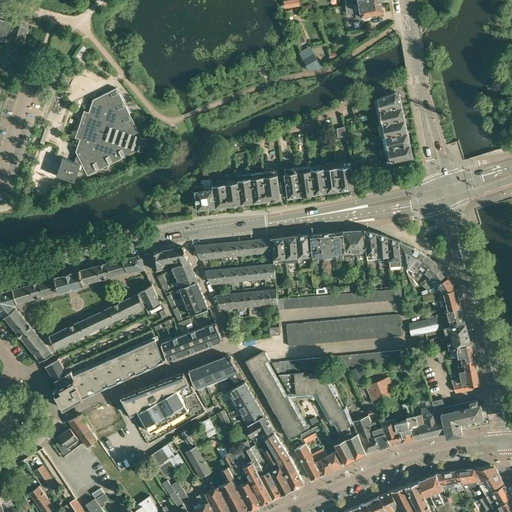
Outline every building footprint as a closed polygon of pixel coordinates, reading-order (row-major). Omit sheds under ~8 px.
[(381,0),(371,0),(353,3),(354,10),(355,10),(356,17),(359,18),(362,18),(365,20),(371,19),(373,16),(373,14),(383,12),(381,0)] [(0,36),(5,39),(11,23),(0,18),(0,36)] [(300,22),(293,25),(299,41),(306,38),(300,22)] [(22,45),(28,28),(20,26),(15,42),(22,45)] [(300,52),(304,59),(310,70),(322,67),(311,46),(300,52)] [(75,151),(77,154),(74,162),(62,158),(56,176),(74,182),(78,170),(86,173),(87,175),(101,168),(107,170),(109,164),(136,150),(142,152),(146,138),(141,137),(116,87),(93,99),(88,112),(83,110),(79,123),(74,137),(79,138),(75,151)] [(375,98),(378,111),(403,106),(400,93),(375,98)] [(403,106),(378,111),(381,124),(406,118),(403,106)] [(406,118),(381,124),(383,136),(408,131),(406,118)] [(337,129),(338,138),(347,136),(345,127),(337,129)] [(408,131),(383,136),(386,149),(411,143),(408,131)] [(411,143),(386,149),(389,161),(414,156),(413,151),(412,151),(411,143)] [(337,162),(324,163),(328,191),(341,190),(341,189),(337,164),(337,162)] [(351,162),(337,164),(341,189),(354,188),(351,162)] [(324,163),(311,165),(315,193),(328,191),(324,163)] [(311,165),(298,166),(302,194),(302,195),(315,193),(311,165)] [(302,194),(298,166),(292,167),(292,168),(285,169),(286,173),(289,196),(302,194)] [(211,175),(210,171),(209,167),(202,168),(204,176),(211,175)] [(277,170),(264,172),(267,200),(281,198),(281,192),(284,192),(282,181),(279,181),(278,174),(277,170)] [(264,172),(251,174),(254,201),(267,200),(264,172)] [(238,175),(239,178),(242,203),(254,201),(251,174),(238,175)] [(216,206),(213,181),(212,177),(200,179),(201,185),(196,186),(196,190),(198,209),(216,206)] [(239,178),(226,179),(229,205),(242,203),(239,178)] [(226,179),(213,181),(216,206),(229,205),(226,179)] [(355,229),(343,230),(346,255),(357,254),(355,229)] [(365,229),(355,229),(357,254),(367,253),(368,258),(365,229)] [(377,231),(365,229),(368,258),(379,257),(379,260),(377,231)] [(343,230),(334,231),(337,256),(337,259),(346,258),(346,255),(343,230)] [(333,231),(322,232),(324,257),(337,256),(334,231),(333,231)] [(389,235),(377,231),(379,260),(390,259),(391,264),(392,264),(390,236),(389,235)] [(324,257),(322,232),(321,232),(311,233),(313,255),(314,261),(319,261),(319,258),(324,257)] [(310,233),(297,234),(299,256),(312,255),(310,233)] [(284,235),(284,236),(287,261),(299,259),(299,256),(297,234),(284,235)] [(284,236),(272,237),(273,252),(274,259),(275,259),(275,262),(287,261),(284,236)] [(400,240),(390,236),(392,264),(402,263),(404,264),(402,241),(400,240)] [(272,237),(262,238),(263,253),(273,252),(272,237)] [(262,238),(251,239),(253,254),(263,253),(262,238)] [(251,239),(241,240),(242,255),(253,254),(251,239)] [(241,240),(230,241),(232,256),(242,255),(241,240)] [(230,241),(220,243),(221,257),(232,256),(230,241)] [(413,246),(402,241),(404,264),(407,265),(408,266),(413,246)] [(210,243),(196,245),(202,259),(212,258),(210,243)] [(220,243),(210,243),(212,258),(221,257),(220,243)] [(183,246),(173,248),(175,260),(177,264),(189,259),(183,246)] [(413,246),(408,266),(414,270),(416,271),(420,262),(426,254),(414,247),(413,246)] [(173,248),(151,252),(154,269),(163,268),(163,265),(166,264),(165,262),(175,260),(173,248)] [(420,262),(416,271),(417,273),(421,268),(422,269),(419,274),(416,278),(418,280),(423,273),(425,274),(426,273),(425,272),(435,262),(434,260),(426,254),(420,262)] [(138,255),(123,258),(128,271),(145,268),(143,258),(138,255)] [(123,258),(107,262),(111,276),(128,271),(123,258)] [(177,264),(173,266),(177,276),(193,269),(189,259),(177,264)] [(97,265),(101,279),(111,276),(107,262),(97,265)] [(425,272),(426,273),(429,275),(421,282),(423,285),(425,283),(429,279),(429,280),(442,268),(442,267),(435,262),(425,272)] [(275,263),(263,264),(265,278),(276,277),(275,263)] [(263,264),(253,265),(254,279),(265,278),(263,264)] [(97,265),(81,269),(85,283),(101,279),(97,265)] [(253,265),(242,266),(243,281),(254,279),(253,265)] [(242,266),(231,267),(232,282),(243,281),(242,266)] [(231,267),(220,268),(222,283),(232,282),(231,267)] [(206,270),(212,284),(222,283),(220,268),(206,270)] [(442,268),(429,280),(435,287),(449,276),(442,268)] [(56,276),(56,277),(60,291),(68,289),(71,288),(78,286),(85,284),(85,283),(81,269),(73,271),(67,272),(63,273),(63,274),(56,276)] [(193,269),(177,276),(181,285),(186,283),(186,284),(198,279),(193,269)] [(166,281),(163,274),(157,276),(161,283),(166,281)] [(449,276),(435,287),(437,290),(440,289),(442,291),(437,292),(457,288),(449,276)] [(56,277),(40,281),(44,295),(60,291),(56,277)] [(186,284),(181,286),(185,296),(202,289),(198,279),(186,284)] [(30,284),(34,298),(44,295),(40,281),(30,284)] [(170,288),(166,281),(161,283),(164,291),(170,288)] [(429,291),(432,289),(425,283),(423,285),(422,285),(428,291),(429,291)] [(30,284),(14,289),(18,302),(33,298),(34,298),(30,284)] [(140,294),(145,304),(146,304),(149,309),(161,303),(152,284),(140,291),(141,293),(140,294)] [(0,307),(18,302),(14,289),(14,288),(0,291),(0,307)] [(437,292),(431,294),(423,295),(424,302),(432,300),(441,298),(442,300),(445,299),(445,298),(448,298),(449,299),(452,299),(452,300),(459,298),(457,288),(437,292)] [(202,289),(185,296),(189,305),(206,298),(202,289)] [(267,289),(257,290),(259,306),(268,305),(267,289)] [(277,289),(267,289),(268,305),(273,304),(278,304),(278,299),(277,289)] [(257,290),(248,291),(249,307),(259,306),(257,290)] [(248,291),(238,292),(239,308),(249,307),(248,291)] [(238,292),(229,293),(230,308),(239,308),(238,292)] [(125,299),(124,299),(130,312),(145,305),(145,304),(140,294),(139,293),(125,299)] [(230,308),(229,293),(216,294),(223,309),(230,308)] [(206,298),(189,305),(193,314),(196,313),(201,311),(207,308),(209,307),(206,298)] [(448,298),(445,298),(445,299),(447,308),(461,305),(459,298),(452,300),(452,299),(449,299),(448,298)] [(110,307),(109,307),(116,319),(130,312),(124,299),(109,306),(110,307)] [(17,307),(18,302),(0,307),(0,310),(5,316),(17,331),(28,321),(17,307)] [(461,306),(445,311),(445,312),(448,312),(450,319),(455,318),(454,316),(457,316),(457,314),(463,313),(461,306)] [(109,307),(95,313),(101,326),(116,319),(109,307)] [(95,313),(80,320),(86,333),(101,326),(95,313)] [(425,332),(444,327),(466,323),(463,313),(457,314),(457,316),(454,316),(455,318),(450,319),(450,320),(448,320),(448,319),(442,321),(442,319),(438,320),(437,317),(409,323),(412,335),(425,332)] [(65,327),(65,328),(71,341),(86,333),(80,320),(80,321),(80,320),(65,327)] [(24,339),(35,330),(35,329),(28,321),(17,331),(24,339)] [(212,323),(208,325),(214,343),(221,341),(222,337),(223,336),(217,322),(216,322),(212,323)] [(466,323),(444,327),(446,334),(452,332),(453,337),(468,333),(466,323)] [(203,327),(199,328),(205,347),(214,343),(208,325),(203,327)] [(270,327),(271,335),(281,334),(280,326),(270,327)] [(71,341),(65,328),(50,335),(56,348),(71,341)] [(194,330),(190,331),(196,350),(205,347),(199,328),(194,330)] [(54,353),(35,330),(24,339),(41,360),(54,353)] [(59,357),(45,365),(46,366),(46,365),(54,380),(54,381),(58,387),(53,389),(64,409),(84,398),(84,397),(85,397),(84,395),(87,394),(88,395),(89,395),(89,393),(95,390),(96,392),(97,391),(110,385),(110,386),(125,379),(124,379),(137,373),(152,367),(166,361),(162,353),(159,345),(161,344),(158,337),(156,338),(152,330),(65,368),(59,358),(59,357)] [(185,333),(181,334),(187,353),(196,350),(190,331),(185,333)] [(449,349),(458,347),(471,343),(468,333),(453,337),(454,341),(448,342),(449,349)] [(176,336),(171,338),(178,357),(187,353),(181,334),(176,336)] [(171,335),(161,339),(162,341),(167,355),(168,359),(169,360),(171,359),(178,357),(171,338),(171,335)] [(471,343),(458,347),(458,349),(459,356),(465,355),(467,361),(475,358),(471,343)] [(256,354),(246,360),(261,387),(261,386),(268,399),(275,413),(276,412),(282,424),(289,437),(299,432),(309,426),(303,416),(297,405),(292,398),(308,396),(316,395),(332,424),(335,423),(343,439),(336,443),(339,449),(346,463),(357,457),(367,452),(354,420),(348,409),(328,375),(327,373),(316,374),(316,377),(309,377),(309,375),(304,375),(303,372),(296,373),(277,375),(276,374),(270,363),(268,359),(270,358),(267,352),(267,351),(263,350),(256,354)] [(279,361),(278,351),(267,352),(270,358),(279,374),(280,374),(280,372),(279,361)] [(441,351),(437,352),(440,363),(444,361),(445,361),(441,351)] [(227,355),(220,357),(227,376),(228,376),(241,371),(232,356),(227,355)] [(459,356),(457,357),(461,375),(477,370),(475,358),(467,361),(465,355),(459,356)] [(220,357),(209,361),(217,382),(228,379),(229,378),(228,376),(227,376),(220,357)] [(209,361),(199,365),(207,386),(217,382),(209,361)] [(192,368),(189,369),(197,390),(207,386),(199,365),(192,368)] [(363,379),(358,367),(351,370),(356,382),(363,379)] [(477,370),(461,375),(462,378),(453,380),(452,379),(451,379),(456,392),(475,388),(474,385),(480,384),(477,370)] [(137,389),(121,395),(128,409),(131,414),(132,415),(149,444),(207,411),(190,382),(184,371),(183,372),(176,374),(175,375),(158,381),(137,389)] [(378,411),(399,403),(389,376),(366,385),(378,411)] [(231,388),(227,391),(232,400),(251,389),(246,380),(245,380),(231,388)] [(251,389),(232,400),(236,408),(256,397),(251,389)] [(256,397),(236,408),(237,409),(239,408),(243,415),(260,406),(256,397)] [(443,399),(433,401),(434,405),(438,414),(442,413),(446,432),(447,436),(448,440),(464,437),(463,433),(461,422),(464,421),(485,417),(481,403),(479,403),(478,399),(444,406),(443,399)] [(411,401),(403,403),(404,407),(407,407),(408,413),(409,413),(412,415),(407,416),(408,419),(410,427),(412,427),(414,439),(423,437),(418,419),(417,414),(414,415),(411,401)] [(422,413),(417,414),(418,419),(423,437),(446,432),(442,413),(438,414),(434,405),(421,408),(422,413)] [(260,406),(243,415),(248,424),(265,414),(265,413),(260,406)] [(218,412),(225,427),(231,424),(224,409),(218,412)] [(89,446),(99,438),(81,414),(70,420),(89,446)] [(354,420),(367,452),(381,447),(373,430),(374,429),(372,422),(369,415),(354,420)] [(264,438),(274,432),(265,416),(245,428),(251,438),(261,433),(264,438)] [(200,422),(208,437),(217,432),(209,417),(200,422)] [(381,419),(392,443),(403,441),(397,421),(396,422),(395,418),(382,421),(381,419)] [(381,419),(372,422),(374,429),(373,430),(381,447),(391,443),(392,443),(381,419)] [(408,419),(397,421),(403,441),(414,439),(412,427),(410,427),(408,419)] [(68,447),(79,438),(71,427),(60,435),(62,439),(56,443),(65,454),(71,450),(68,447)] [(312,428),(300,434),(303,439),(315,432),(312,428)] [(182,432),(189,443),(194,440),(188,429),(182,432)] [(270,450),(282,443),(277,436),(274,432),(264,438),(269,448),(270,450)] [(282,469),(294,463),(289,454),(285,447),(282,443),(270,450),(282,469)] [(306,443),(296,448),(301,458),(313,480),(323,475),(312,454),(306,443)] [(197,445),(185,451),(200,478),(211,471),(197,445)] [(244,465),(251,478),(264,502),(274,498),(257,469),(249,453),(246,449),(244,445),(229,453),(228,451),(225,452),(227,455),(224,457),(228,467),(229,466),(231,465),(232,467),(235,465),(236,465),(236,466),(241,464),(242,466),(244,465)] [(257,469),(274,498),(283,493),(269,470),(255,445),(250,447),(248,448),(250,453),(249,453),(257,469)] [(162,447),(151,455),(165,475),(176,468),(162,447)] [(270,450),(269,448),(263,451),(273,468),(269,470),(283,493),(294,488),(282,469),(270,450)] [(324,448),(312,454),(323,475),(335,469),(327,455),(324,448)] [(346,463),(339,449),(327,455),(335,469),(346,463)] [(135,465),(140,474),(147,470),(142,460),(135,465)] [(294,488),(304,483),(300,474),(294,463),(282,469),(294,488)] [(43,464),(34,470),(45,487),(55,481),(43,464)] [(238,472),(235,465),(232,467),(231,465),(229,466),(233,475),(238,472)] [(475,467),(485,486),(502,477),(495,465),(475,467)] [(230,480),(220,485),(234,511),(244,511),(251,509),(238,485),(233,475),(229,466),(228,467),(222,470),(226,478),(230,480)] [(489,492),(485,486),(475,467),(457,469),(467,488),(467,489),(473,488),(477,499),(489,492)] [(457,469),(437,473),(442,482),(446,490),(445,487),(458,485),(459,489),(467,488),(457,469)] [(447,492),(446,490),(442,482),(437,473),(423,478),(430,494),(431,493),(438,511),(456,511),(446,493),(447,492)] [(502,477),(485,486),(489,492),(505,483),(502,477)] [(258,505),(264,502),(251,478),(245,481),(245,482),(258,505)] [(438,511),(431,493),(430,494),(423,478),(404,485),(419,511),(420,511),(419,511),(438,511)] [(169,479),(164,482),(172,496),(178,504),(176,505),(180,511),(190,511),(186,505),(184,502),(172,484),(169,479)] [(178,480),(172,484),(184,502),(190,499),(178,480)] [(251,509),(258,505),(245,482),(245,481),(244,482),(238,485),(251,509)] [(13,499),(5,483),(0,485),(0,496),(4,504),(13,499)] [(511,495),(505,483),(489,492),(496,505),(511,496),(511,495)] [(234,511),(220,485),(206,492),(207,494),(217,511),(234,511)] [(404,485),(392,490),(396,499),(402,511),(418,511),(419,511),(404,485)] [(48,511),(54,508),(38,486),(29,493),(43,511),(48,511)] [(93,493),(96,497),(98,499),(100,498),(104,506),(109,503),(107,500),(111,498),(103,486),(93,493)] [(402,511),(396,499),(392,490),(385,493),(395,511),(402,511)] [(202,504),(198,507),(200,511),(217,511),(207,494),(204,496),(203,493),(198,496),(202,504)] [(395,511),(385,493),(380,495),(388,511),(395,511)] [(367,502),(359,505),(363,511),(388,511),(380,495),(367,502)] [(148,496),(135,505),(139,511),(158,511),(153,503),(148,496)] [(511,511),(511,496),(496,505),(499,511),(511,511)] [(105,511),(96,497),(87,503),(92,511),(105,511)] [(192,502),(186,505),(190,511),(200,511),(198,507),(196,505),(194,505),(192,502)]
